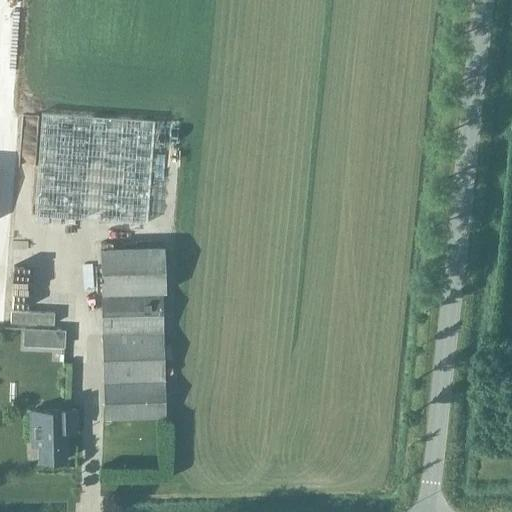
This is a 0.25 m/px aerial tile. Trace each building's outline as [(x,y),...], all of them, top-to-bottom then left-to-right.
[(174,226),(189,26),(50,15),(34,215),(174,226)] [(100,250),(106,419),(165,417),(161,294),(167,293),(165,248),(100,250)] [(14,255),(15,277),(45,277),(45,255),(14,255)] [(65,330),(48,329),(47,347),(64,347),(65,330)] [(65,433),(77,432),(76,412),(49,412),(49,413),(32,414),(32,448),(40,448),(40,463),(66,463),(65,433)]
